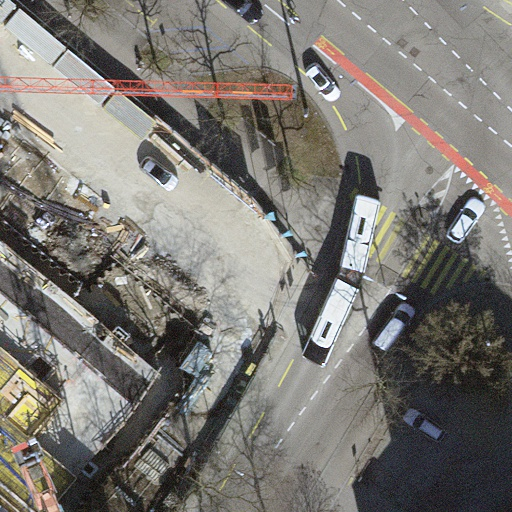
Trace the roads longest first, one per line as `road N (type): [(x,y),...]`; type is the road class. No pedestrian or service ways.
road 1 (tertiary): [(244,511),(489,107)]
road 2 (secondary): [(299,0),(489,107)]
road 3 (secondary): [(489,107),(425,0)]
